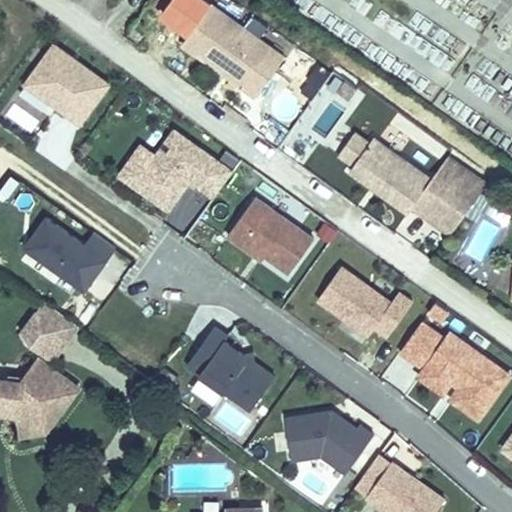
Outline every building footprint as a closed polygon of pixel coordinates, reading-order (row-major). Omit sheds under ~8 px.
[(285,56),(211,3),(183,43),(198,54),(201,49),(245,81),(242,86),(256,97),(285,56)] [(114,89),(57,49),(29,87),(85,128),(114,89)] [(245,81),(201,49),(198,54),(242,86),(245,81)] [(324,81),(331,72),(322,65),(315,73),(324,81)] [(313,92),(322,80),(309,70),(300,81),(313,92)] [(352,96),(358,87),(346,79),(339,87),(352,96)] [(328,135),(341,114),(317,100),(305,121),(328,135)] [(16,104),(8,114),(28,130),(36,119),(16,104)] [(236,174),(180,132),(138,189),(175,214),(196,183),(218,198),(236,174)] [(355,164),(370,143),(356,133),(340,154),(355,164)] [(466,212),(488,183),(449,155),(432,178),(375,137),(370,143),(355,164),(350,170),(372,186),(375,183),(380,186),(377,189),(409,212),(413,207),(426,216),(442,195),(466,212)] [(450,234),(466,212),(442,195),(426,216),(450,234)] [(325,246),(261,202),(236,237),(298,282),(325,246)] [(51,213),(26,249),(88,291),(118,250),(94,234),(88,242),(51,213)] [(397,304),(347,270),(324,303),(373,336),(378,328),(397,304)] [(428,311),(405,295),(397,304),(378,328),(402,345),(428,311)] [(73,332),(79,325),(46,301),(41,309),(53,317),(73,332)] [(33,344),(53,317),(41,309),(23,332),(32,343),(33,344)] [(53,359),(73,332),(53,317),(33,344),(53,359)] [(452,341),(426,323),(407,350),(434,368),(452,341)] [(485,421),(511,386),(511,373),(456,335),(452,341),(434,368),(459,388),(459,404),(485,421)] [(253,412),(277,376),(230,343),(206,377),(253,412)] [(47,429),(78,387),(39,358),(22,381),(0,378),(0,403),(15,405),(21,410),(47,429)] [(47,429),(21,410),(24,435),(47,429)] [(339,413),(288,417),(291,460),(328,455),(348,471),(373,440),(339,413)] [(174,464),(174,488),(206,489),(206,464),(174,464)] [(443,511),(450,503),(397,465),(369,503),(382,511),(443,511)]
